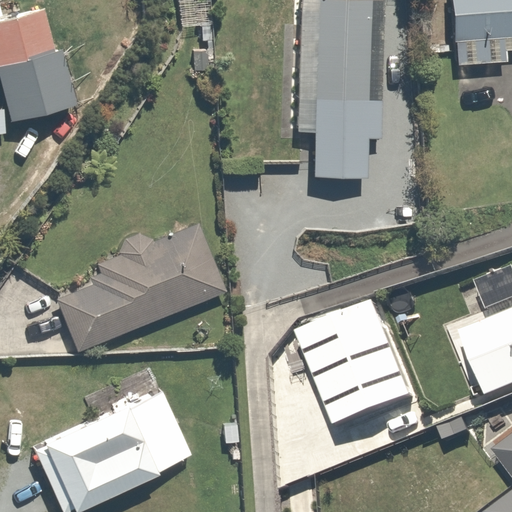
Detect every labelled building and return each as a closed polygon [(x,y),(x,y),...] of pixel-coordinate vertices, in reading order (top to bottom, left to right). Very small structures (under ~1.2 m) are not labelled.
[(378,136),(383,0),(299,0),(295,129),(312,129),(310,172),(364,175),(365,135),(378,136)] [(511,0),(448,0),(451,39),(454,38),(455,62),(505,59),(504,48),(511,47),(511,0)] [(0,93),(6,118),(74,101),(59,45),(52,47),(40,5),(0,15),(0,93)] [(75,348),(224,289),(196,220),(151,239),(149,236),(136,230),(123,235),(117,250),(118,252),(95,261),(98,270),(87,274),(90,282),(53,296),(75,348)] [(376,302),(300,332),(337,426),(414,396),(376,302)] [(511,311),(463,332),(488,396),(511,386),(511,311)] [(70,505),(71,507),(155,469),(154,467),(189,452),(159,387),(125,403),(123,400),(40,439),(41,441),(31,446),(60,510),(70,505)] [(511,511),(511,437),(495,451),(511,473),(511,495),(489,511),(511,511)]
